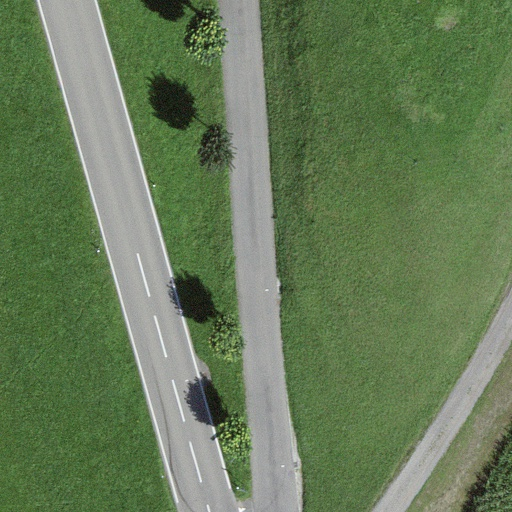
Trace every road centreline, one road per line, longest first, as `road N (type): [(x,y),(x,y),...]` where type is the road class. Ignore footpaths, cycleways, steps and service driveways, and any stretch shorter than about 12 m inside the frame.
road 1 (tertiary): [(210,511),(66,0)]
road 2 (unclassified): [(278,511),(239,0)]
